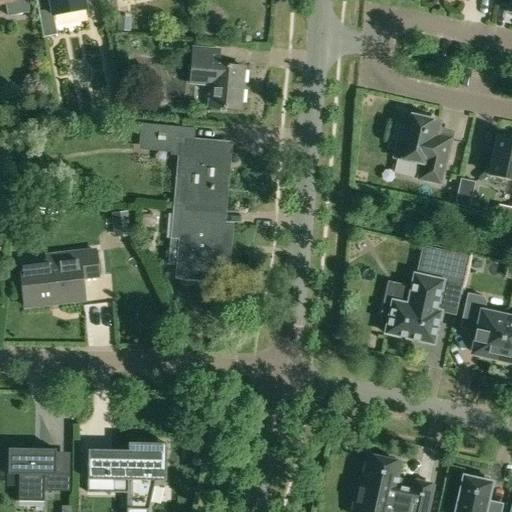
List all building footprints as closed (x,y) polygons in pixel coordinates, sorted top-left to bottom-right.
[(26,0),(0,0),(0,4),(5,3),(7,16),(29,12),(26,0)] [(34,0),(42,38),(56,35),(53,16),(85,9),(82,0),(34,0)] [(116,29),(129,30),(131,16),(117,15),(116,29)] [(190,82),(210,84),(208,106),(239,109),(243,68),(217,66),(218,55),(193,53),(190,82)] [(393,139),(399,141),(395,157),(423,164),(419,179),(440,184),(450,139),(436,136),(439,122),(404,114),(402,126),(396,125),(393,139)] [(489,176),(511,180),(511,137),(502,136),(501,138),(498,137),(489,176)] [(185,193),(184,210),(223,213),(229,145),(181,141),(179,175),(197,176),(196,194),(185,193)] [(0,162),(10,162),(11,146),(0,146),(0,162)] [(455,205),(469,208),(474,189),(459,186),(455,205)] [(498,205),(496,214),(509,217),(511,208),(498,205)] [(223,213),(184,210),(181,241),(172,240),(171,257),(179,257),(177,276),(201,278),(202,266),(226,268),(229,226),(222,225),(223,213)] [(128,211),(111,213),(114,237),(131,235),(128,211)] [(150,252),(142,239),(132,245),(140,258),(150,252)] [(48,262),(19,266),(24,307),(100,298),(94,251),(47,257),(48,262)] [(386,333),(434,344),(441,312),(436,311),(443,280),(415,273),(412,288),(396,284),(386,333)] [(497,361),(507,318),(508,312),(485,307),(486,305),(466,300),(460,328),(476,331),(474,341),(476,342),(474,353),(482,355),(482,358),(497,361)] [(511,318),(507,318),(497,361),(511,364),(511,318)] [(127,511),(148,511),(158,471),(166,471),(167,444),(141,443),(140,451),(132,451),(112,450),(112,451),(89,450),(89,476),(88,476),(88,492),(91,492),(91,491),(89,491),(89,479),(128,480),(127,511)] [(8,474),(19,475),(19,501),(45,502),(45,491),(70,492),(70,474),(56,474),(56,449),(9,449),(8,474)] [(353,511),(427,511),(433,486),(414,482),(412,489),(395,485),(400,463),(386,460),(384,457),(377,455),(374,457),(370,456),(360,499),(357,498),(353,511)] [(494,511),(485,510),(492,483),(488,482),(489,478),(475,475),(474,479),(464,477),(456,511),(494,511)]
